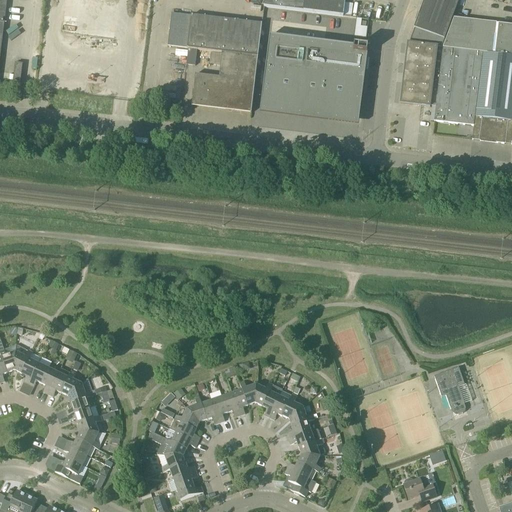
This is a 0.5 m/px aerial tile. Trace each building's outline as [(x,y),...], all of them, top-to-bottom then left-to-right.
[(0,0),(0,18),(4,19),(6,0),(19,0),(0,0)] [(304,13),(305,0),(264,0),(264,8),(304,13)] [(345,2),(332,0),(305,0),(304,13),(343,17),(345,2)] [(444,41),(455,12),(424,0),(414,29),(444,41)] [(424,0),(455,12),(458,0),(424,0)] [(188,49),(197,51),(211,52),(211,53),(258,59),(262,25),(172,14),(167,47),(188,49)] [(482,54),(511,57),(511,26),(499,25),(497,25),(497,24),(454,19),(443,48),(442,49),(443,49),(482,54)] [(409,44),(408,44),(437,48),(442,49),(443,48),(442,48),(444,41),(414,29),(409,44)] [(262,99),(360,112),(367,61),(368,49),(355,47),(270,36),(262,99)] [(443,49),(442,49),(437,48),(408,44),(400,104),(430,108),(430,107),(436,107),(443,49)] [(197,51),(188,49),(186,66),(195,67),(197,51)] [(434,122),(474,127),(475,117),(482,54),(443,49),(436,107),(434,122)] [(212,66),(222,67),(221,78),(196,75),(192,107),(192,106),(250,113),(250,114),(251,114),(258,59),(211,53),(209,65),(212,66)] [(487,142),(511,146),(511,145),(511,57),(482,54),(475,117),(474,127),(472,141),(481,142),(481,139),(487,140),(487,142)] [(13,86),(20,86),(22,65),(15,64),(13,86)] [(2,358),(7,374),(15,371),(16,346),(4,351),(0,339),(0,354),(1,358),(2,358)] [(16,346),(15,371),(22,375),(29,360),(32,354),(33,353),(28,351),(27,353),(25,351),(16,346)] [(32,354),(29,360),(22,375),(26,378),(23,384),(29,386),(39,365),(42,359),(32,354)] [(39,365),(29,386),(34,389),(36,382),(41,385),(49,369),(39,365)] [(48,395),(58,374),(49,369),(41,385),(46,387),(43,393),(48,395)] [(61,369),(58,374),(48,395),(53,398),(56,392),(61,394),(70,374),(61,369)] [(234,369),(224,372),(225,373),(227,379),(237,376),(234,369)] [(465,412),(466,409),(464,404),(459,388),(465,386),(459,369),(434,377),(441,397),(445,396),(450,409),(451,409),(452,414),(455,416),(458,416),(463,414),(465,412)] [(70,374),(61,394),(68,397),(82,385),(73,380),(75,374),(71,372),(70,374)] [(242,391),(248,407),(255,404),(256,386),(246,389),(244,383),(239,384),(242,391)] [(266,390),(256,386),(255,404),(262,408),(273,386),(269,384),(266,390)] [(70,405),(92,397),(92,398),(93,397),(92,392),(85,395),(82,385),(68,397),(71,405),(70,405)] [(264,416),(269,419),(279,397),(282,391),(273,386),(262,408),(267,410),(264,416)] [(243,409),(248,407),(242,391),(232,395),(240,417),(245,415),(243,409)] [(106,392),(101,394),(104,404),(110,402),(106,392)] [(164,407),(174,397),(170,394),(161,403),(164,407)] [(232,395),(222,398),(227,414),(232,413),(234,419),(240,417),(232,395)] [(282,417),(289,420),(303,408),(294,404),(296,398),(292,395),(289,402),(282,417)] [(70,405),(67,406),(69,411),(66,412),(67,417),(90,409),(95,407),(92,398),(92,397),(70,405)] [(282,417),(289,402),(279,397),(269,419),(274,421),(277,415),(282,417)] [(207,421),(201,405),(202,405),(199,398),(195,400),(197,406),(187,410),(199,424),(207,421)] [(222,398),(212,402),(219,424),(225,422),(222,416),(227,414),(222,398)] [(212,402),(202,405),(201,405),(207,421),(212,420),(214,426),(219,424),(212,402)] [(289,420),(292,428),(308,423),(314,421),(313,416),(306,418),(303,408),(289,420)] [(77,425),(93,420),(93,419),(90,409),(67,417),(69,423),(76,421),(77,425)] [(163,410),(161,414),(172,419),(174,415),(163,410)] [(199,424),(187,410),(183,419),(176,416),(174,420),(196,431),(199,424)] [(105,423),(117,418),(115,413),(103,417),(105,423)] [(93,419),(93,420),(77,425),(78,426),(80,433),(99,434),(95,424),(102,422),(100,417),(93,419)] [(170,430),(176,433),(198,444),(200,439),(194,436),(196,431),(174,420),(170,430)] [(289,441),(311,433),(308,423),(292,428),(293,433),(287,435),(289,441)] [(322,443),(337,440),(333,425),(319,428),(322,443)] [(158,430),(152,427),(149,432),(152,433),(155,435),(158,430)] [(297,444),(299,449),(321,441),(318,431),(311,433),(289,441),(290,446),(297,444)] [(94,443),(99,434),(80,433),(77,440),(92,447),(92,448),(98,451),(101,446),(94,443)] [(157,456),(158,456),(165,456),(183,458),(186,451),(187,451),(172,443),(155,435),(152,433),(149,439),(161,446),(156,455),(158,455),(157,456)] [(176,433),(172,443),(187,451),(189,446),(195,449),(198,444),(176,433)] [(87,457),(92,448),(92,447),(77,440),(74,445),(68,442),(66,447),(87,457)] [(321,449),(317,450),(316,447),(323,445),(321,441),(299,449),(302,456),(320,457),(323,456),(325,454),(324,450),(321,449)] [(87,457),(66,447),(63,452),(69,455),(67,459),(82,467),(87,457)] [(168,466),(162,468),(161,469),(163,473),(170,471),(186,465),(183,458),(165,456),(168,466)] [(315,466),(320,457),(302,456),(298,463),(313,471),(319,474),(322,470),(315,466)] [(82,467),(67,459),(65,464),(59,461),(56,466),(58,467),(55,473),(80,485),(83,479),(78,476),(82,467)] [(308,480),(313,471),(298,463),(295,468),(289,465),(287,470),(308,480)] [(170,471),(174,481),(196,473),(194,468),(188,470),(186,465),(170,471)] [(316,484),(308,480),(287,470),(284,475),(291,478),(288,483),(295,486),(293,492),(305,498),(308,493),(311,494),(316,484)] [(174,481),(177,491),(193,485),(191,481),(198,478),(196,473),(174,481)] [(436,498),(436,497),(433,487),(430,488),(426,477),(420,479),(420,481),(413,483),(412,481),(410,480),(405,481),(404,484),(405,486),(404,486),(408,501),(420,497),(422,503),(436,498)] [(511,511),(511,478),(506,480),(511,497),(511,503),(498,508),(499,511),(511,511)] [(195,490),(193,485),(177,491),(181,502),(203,494),(201,488),(195,490)] [(6,498),(0,511),(13,511),(14,510),(18,511),(19,511),(27,497),(17,492),(12,501),(6,498)] [(167,511),(162,496),(154,499),(158,511),(167,511)] [(34,511),(33,511),(37,502),(27,497),(19,511),(34,511)]
